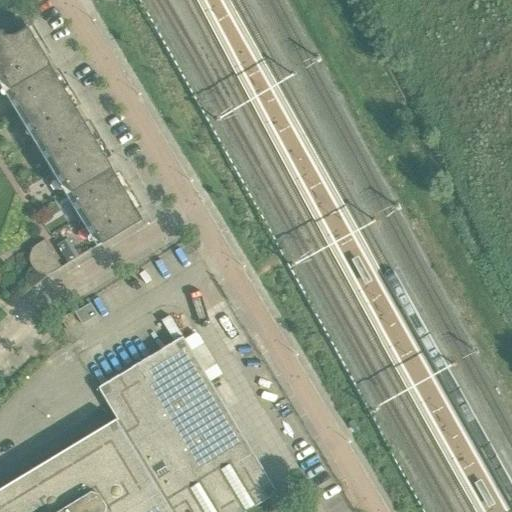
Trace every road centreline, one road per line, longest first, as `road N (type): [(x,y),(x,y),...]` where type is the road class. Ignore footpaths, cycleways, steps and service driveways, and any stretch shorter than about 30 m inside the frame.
road 1 (residential): [(380,511),(194,208)]
road 2 (residential): [(194,208),(65,0)]
road 3 (residential): [(0,347),(61,287),(194,208)]
road 4 (residential): [(388,0),(496,191)]
